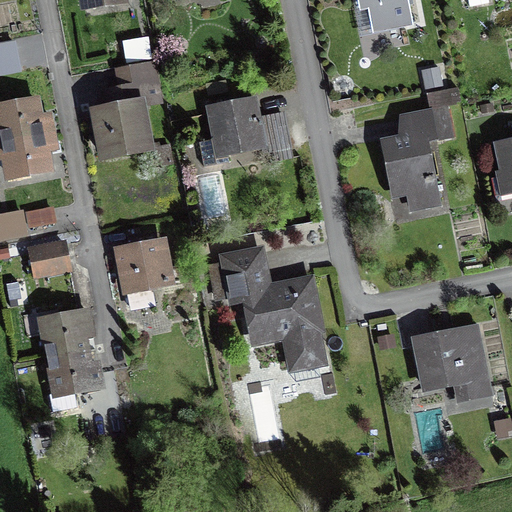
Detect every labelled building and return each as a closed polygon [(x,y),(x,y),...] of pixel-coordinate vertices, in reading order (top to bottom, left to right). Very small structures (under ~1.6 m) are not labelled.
[(404,0),(362,0),(368,31),(409,23),(404,0)] [(19,42),(0,44),(0,62),(22,59),(19,42)] [(110,110),(93,113),(102,156),(149,146),(141,106),(161,102),(153,62),(124,68),(128,86),(106,90),(110,110)] [(459,86),(427,94),(430,107),(462,100),(459,86)] [(253,99),(209,107),(214,139),(200,141),(204,164),(230,160),(228,151),(267,144),(271,162),(285,159),(277,115),(256,118),(253,99)] [(0,143),(54,133),(51,116),(40,118),(36,101),(0,107),(0,143)] [(448,109),(403,118),(406,136),(383,141),(393,194),(407,192),(410,208),(439,202),(427,142),(454,136),(448,109)] [(58,154),(55,136),(0,144),(0,160),(7,159),(10,179),(48,173),(45,156),(58,154)] [(511,138),(496,141),(502,176),(491,178),(495,200),(511,196),(511,138)] [(51,208),(28,211),(30,226),(53,224),(51,208)] [(19,213),(0,217),(0,240),(24,236),(19,213)] [(162,243),(119,250),(130,311),(153,307),(149,286),(169,282),(162,243)] [(63,245),(31,252),(36,275),(68,268),(63,245)] [(260,252),(225,258),(231,298),(246,295),(254,341),(284,336),(289,364),(324,358),(310,280),(266,287),(260,252)] [(88,313),(42,321),(48,356),(86,349),(83,333),(92,331),(88,313)] [(474,329),(416,339),(425,387),(458,381),(461,399),(486,395),(474,329)] [(90,369),(86,349),(48,356),(55,393),(101,384),(98,368),(90,369)]
